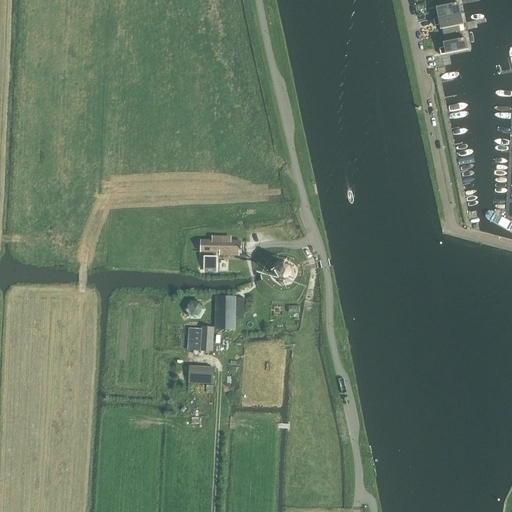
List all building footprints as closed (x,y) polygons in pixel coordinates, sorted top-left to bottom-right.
[(432,13),(434,19),(461,14),(459,3),(455,4),(454,0),(438,0),(437,0),(438,7),(436,7),(437,12),(432,13)] [(443,29),(444,36),(461,32),(459,26),(463,25),(461,14),(434,19),(435,26),(439,25),(440,30),(443,29)] [(461,32),(444,36),(445,42),(443,43),(444,47),(439,48),(441,55),(468,50),(466,38),(462,39),(461,32)] [(482,219),(511,235),(511,220),(489,208),(482,219)] [(201,241),(201,252),(206,252),(216,252),(220,252),(220,255),(231,255),(231,252),(239,253),(241,253),(241,242),(231,241),(222,241),(222,237),(212,237),(212,241),(201,241)] [(205,257),(204,271),(217,271),(217,257),(216,257),(216,252),(206,252),(206,257),(205,257)] [(275,278),(282,283),(290,281),(294,275),(293,267),(286,262),(278,264),(274,271),(274,273),(272,273),(273,277),(275,276),(275,278)] [(236,297),(216,297),(215,329),(235,329),(236,297)] [(191,302),(187,310),(191,318),(200,317),(204,310),(200,302),(191,302)] [(214,328),(202,327),(202,330),(190,329),(188,350),(212,352),(214,328)] [(213,367),(190,365),(189,382),(212,384),(213,367)]
